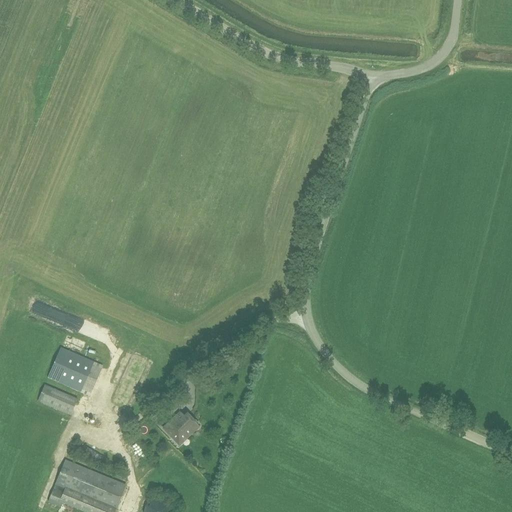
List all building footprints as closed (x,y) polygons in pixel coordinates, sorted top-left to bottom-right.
[(67,318),(72,324),(78,320),(68,306),(58,313),(64,320),(67,318)] [(101,366),(60,348),(47,378),(89,396),(101,366)] [(76,400),(44,386),(37,401),(70,415),(76,400)] [(198,424),(193,418),(192,420),(187,415),(177,423),(173,419),(163,429),(171,438),(174,436),(179,442),(185,436),(187,438),(198,427),(197,425),(198,424)] [(70,433),(63,451),(111,471),(118,453),(70,433)] [(114,511),(115,510),(125,486),(65,461),(48,502),(60,507),(61,503),(82,511),(114,511)] [(169,511),(169,510),(167,506),(165,503),(161,500),(156,500),(152,501),(148,503),(145,507),(144,511),(143,511),(169,511)]
